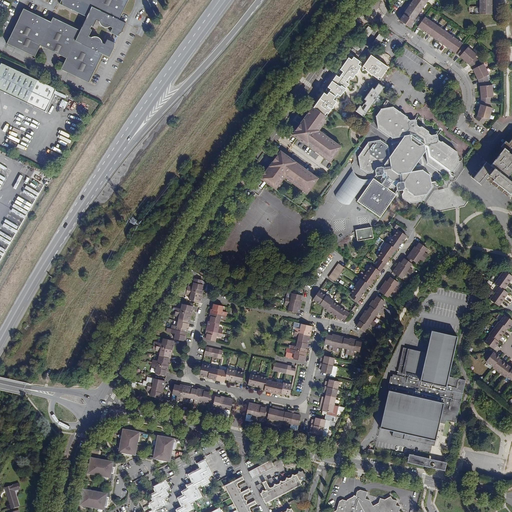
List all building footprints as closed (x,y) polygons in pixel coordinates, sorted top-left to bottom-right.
[(128,0),(61,0),(59,5),(87,18),(85,22),(91,25),(93,21),(113,31),(111,34),(117,37),(118,35),(120,34),(121,33),(122,32),(126,24),(119,20),(128,0)] [(412,0),(402,13),(403,14),(399,20),(400,20),(405,24),(410,28),(415,22),(413,21),(428,0),(412,0)] [(492,14),(491,0),(479,0),(479,14),(492,14)] [(51,22),(23,9),(7,44),(12,47),(12,46),(35,57),(40,46),(66,59),(61,70),(89,83),(102,55),(109,58),(114,49),(114,48),(114,47),(114,45),(114,43),(109,41),(107,44),(87,34),(88,31),(82,28),(81,31),(53,18),(51,22)] [(462,43),(425,17),(418,27),(455,53),(462,43)] [(359,49),(372,29),(368,27),(355,46),(359,49)] [(380,35),(373,45),(377,48),(384,38),(380,35)] [(477,55),(464,44),(457,54),(470,65),(473,70),(474,72),(476,77),(478,81),(479,85),(480,87),(480,91),(481,96),(480,101),(480,105),(476,116),(475,119),(483,124),(487,119),(489,119),(492,108),(490,107),(491,97),(493,97),(492,85),(490,85),(487,76),(489,74),(484,64),(481,65),(475,57),(477,55)] [(326,91),(329,93),(335,97),(337,95),(339,96),(340,97),(361,67),(357,65),(359,62),(350,56),(326,91)] [(380,80),(384,74),(388,69),(371,56),(363,67),(366,69),(365,71),(377,79),(378,78),(380,80)] [(56,88),(2,63),(0,66),(0,90),(46,110),(54,93),(55,90),(56,88)] [(388,76),(384,74),(380,80),(379,81),(383,84),(388,76)] [(380,85),(379,84),(373,92),(371,90),(367,96),(369,98),(360,109),(358,108),(356,111),(364,116),(385,88),(381,85),(380,85)] [(65,99),(67,96),(55,90),(54,93),(65,99)] [(323,94),(320,99),(327,105),(328,103),(333,107),(336,102),(335,101),(336,100),(334,99),(335,97),(329,93),(327,96),(323,94)] [(68,102),(62,99),(59,106),(65,109),(68,102)] [(327,105),(320,99),(313,108),(324,116),(326,114),(327,115),(333,107),(328,103),(327,105)] [(292,135),(330,163),(341,147),(319,131),(326,121),(324,120),(326,117),(324,116),(313,108),(312,108),(292,135)] [(407,118),(393,108),(382,109),(376,117),(378,127),(392,137),(404,136),(405,149),(413,153),(425,152),(428,162),(442,172),(453,171),(458,163),(457,152),(443,143),(441,143),(438,141),(438,136),(436,135),(432,136),(429,134),(429,133),(421,128),(420,128),(417,126),(416,121),(415,120),(410,121),(407,119),(407,118)] [(405,149),(404,136),(391,154),(389,156),(401,155),(408,160),(410,172),(411,172),(425,152),(413,153),(405,149)] [(511,137),(507,144),(504,142),(501,147),(504,149),(490,166),(485,163),(472,179),(483,187),(485,185),(491,178),(495,182),(492,186),(508,197),(511,191),(511,182),(507,179),(511,172),(511,137)] [(380,140),(378,138),(370,140),(363,149),(358,156),(360,167),(368,173),(371,172),(372,172),(373,171),(375,170),(377,174),(379,175),(382,175),(383,177),(382,178),(382,182),(389,188),(393,187),(395,185),(396,185),(398,188),(400,190),(403,190),(404,192),(403,193),(403,197),(410,202),(421,200),(431,187),(429,176),(422,170),(411,172),(410,172),(408,160),(401,155),(389,156),(391,154),(390,147),(387,144),(387,142),(382,139),(380,140)] [(280,151),(260,179),(276,190),(284,177),(307,194),(319,179),(280,151)] [(355,172),(354,171),(337,195),(337,197),(338,200),(339,201),(340,203),(342,204),(344,205),(346,205),(349,205),(351,205),(367,181),(364,180),(362,180),(360,178),(358,178),(357,176),(356,175),(356,174),(355,172)] [(485,185),(490,188),(492,186),(495,182),(491,178),(485,185)] [(390,191),(379,183),(369,184),(358,201),(380,217),(392,200),(390,191)] [(407,236),(398,230),(388,245),(387,244),(377,258),(378,259),(373,267),(371,266),(361,280),(361,279),(351,294),(353,295),(351,298),(358,302),(370,285),(371,286),(396,250),(397,250),(407,236)] [(354,233),(356,244),(372,241),(370,230),(354,233)] [(427,248),(418,242),(406,260),(403,258),(393,273),(401,279),(404,275),(408,278),(413,271),(409,268),(414,262),(416,263),(419,259),(423,262),(428,255),(424,252),(427,248)] [(345,268),(339,263),(329,277),(335,282),(345,268)] [(511,278),(511,275),(504,270),(495,283),(499,286),(490,299),(499,306),(508,293),(504,289),(511,278)] [(398,283),(389,277),(379,291),(387,297),(390,293),(394,296),(399,290),(395,287),(398,283)] [(204,285),(193,283),(192,288),(187,287),(186,294),(191,295),(190,300),(200,302),(204,285)] [(333,300),(319,291),(313,299),(327,309),(326,310),(341,321),(342,318),(345,320),(349,314),(332,302),(333,300)] [(303,296),(292,293),(291,298),(286,297),(284,305),(289,306),(288,312),(298,314),(303,296)] [(385,302),(376,296),(356,325),(364,332),(367,327),(371,330),(376,324),(372,321),(377,313),(381,316),(386,309),(382,306),(385,302)] [(193,306),(182,304),(181,309),(177,308),(176,311),(175,315),(179,316),(177,326),(172,325),(171,329),(167,328),(166,332),(176,334),(175,339),(185,341),(193,306)] [(223,307),(212,304),(204,339),(215,342),(216,336),(221,337),(223,330),(218,329),(220,319),(225,320),(227,312),(222,311),(223,307)] [(511,323),(511,319),(504,314),(499,322),(498,321),(488,334),(490,334),(485,342),(494,349),(499,341),(497,340),(507,327),(509,328),(511,323)] [(302,323),(295,322),(293,331),(295,331),(296,328),(301,329),(302,323)] [(313,326),(302,323),(301,329),(296,328),(295,331),(294,336),(299,337),(297,346),(289,344),(289,348),(291,349),(290,353),(294,354),(293,359),(305,362),(312,330),(315,331),(315,327),(313,327),(313,326)] [(457,337),(431,331),(426,353),(403,348),(397,375),(393,374),(392,377),(390,376),(388,388),(389,389),(380,428),(393,431),(392,436),(434,446),(440,422),(445,424),(446,420),(456,423),(466,380),(448,376),(457,337)] [(361,341),(326,333),(324,344),(329,345),(328,350),(335,352),(336,347),(346,349),(345,354),(353,356),(354,351),(359,352),(361,341)] [(174,341),(163,338),(162,344),(157,343),(156,350),(160,351),(158,361),(153,360),(152,367),(156,368),(155,373),(166,376),(174,341)] [(223,351),(206,347),(204,355),(221,359),(223,351)] [(289,348),(287,348),(286,352),(287,352),(285,357),(293,359),(294,354),(290,353),(291,349),(289,348)] [(500,357),(493,352),(486,361),(494,366),(493,367),(506,377),(506,376),(511,380),(511,367),(499,358),(500,357)] [(334,359),(324,356),(323,358),(321,358),(318,369),(321,370),(321,372),(330,374),(334,359)] [(289,374),(290,372),(294,373),(295,369),(291,368),(291,366),(274,363),(273,370),(289,374)] [(210,367),(202,365),(199,375),(208,377),(207,378),(224,382),(225,380),(242,383),(244,373),(227,369),(227,372),(210,368),(210,367)] [(267,378),(250,374),(248,385),(264,389),(264,391),(281,395),(281,394),(289,395),(291,385),(283,383),(283,385),(266,381),(267,378)] [(146,381),(144,380),(143,385),(147,386),(148,382),(152,383),(154,378),(147,377),(146,381)] [(154,378),(152,383),(148,382),(147,386),(146,390),(151,391),(150,396),(161,398),(165,381),(154,378)] [(339,382),(329,380),(328,382),(326,381),(323,392),(326,393),(325,398),(322,397),(320,408),(323,409),(322,411),(332,413),(339,382)] [(210,392),(174,384),(172,394),(177,396),(176,400),(183,402),(185,397),(194,400),(193,404),(201,406),(202,401),(213,404),(213,406),(218,408),(217,412),(224,414),(225,409),(230,410),(233,399),(210,394),(210,392)] [(266,407),(249,403),(246,414),(251,415),(250,419),(258,421),(259,416),(264,417),(264,416),(267,416),(267,418),(298,426),(301,415),(298,415),(298,413),(287,410),(287,412),(282,411),(283,409),(272,407),(271,409),(266,408),(266,407)] [(325,420),(316,418),(315,420),(312,420),(310,431),(313,432),(312,434),(322,436),(325,420)] [(123,431),(120,450),(122,450),(122,453),(132,455),(132,452),(135,453),(139,434),(136,434),(137,431),(126,429),(126,432),(123,431)] [(170,459),(173,441),(171,440),(171,438),(171,437),(161,435),(161,436),(161,437),(158,438),(154,456),(157,457),(157,459),(157,460),(167,462),(167,461),(167,459),(170,459)] [(449,463),(410,454),(408,463),(447,471),(449,463)] [(91,474),(110,478),(110,473),(112,474),(113,474),(114,467),(113,467),(112,467),(112,463),(91,459),(90,464),(87,464),(86,468),(87,468),(88,468),(89,468),(89,473),(91,473),(91,474)] [(199,465),(201,469),(205,476),(211,473),(205,461),(202,462),(203,463),(199,465)] [(205,476),(201,469),(199,470),(200,471),(196,473),(201,483),(202,484),(208,481),(205,476)] [(290,478),(295,488),(302,485),(299,480),(301,479),(303,480),(305,472),(304,473),(303,471),(301,472),(299,471),(298,473),(294,475),(291,474),(289,476),(290,478)] [(190,475),(194,483),(195,486),(201,483),(196,473),(196,472),(193,473),(190,475)] [(225,486),(228,492),(238,486),(237,485),(238,483),(244,480),(243,476),(225,486)] [(284,481),(289,491),(295,488),(290,478),(289,478),(286,477),(283,479),(284,481)] [(278,497),(284,494),(278,484),(277,485),(275,484),(271,478),(268,479),(272,487),(278,497)] [(154,486),(157,492),(164,489),(168,487),(166,484),(164,481),(154,486)] [(262,483),(266,491),(272,500),(278,497),(272,487),(271,488),(269,487),(265,481),(262,483)] [(284,494),(289,491),(284,481),(282,482),(280,481),(277,482),(278,484),(284,494)] [(17,487),(15,482),(5,485),(6,490),(4,491),(9,506),(17,504),(12,488),(17,487)] [(228,492),(231,497),(240,492),(240,491),(241,489),(247,486),(245,482),(238,486),(228,492)] [(200,495),(195,486),(194,483),(191,484),(192,486),(188,488),(189,489),(194,498),(200,495)] [(265,504),(272,500),(266,491),(265,491),(263,490),(259,484),(256,486),(265,504)] [(248,488),(240,492),(231,497),(234,503),(244,498),(243,497),(244,495),(250,492),(248,488)] [(152,495),(155,501),(161,498),(167,495),(166,492),(164,489),(157,492),(152,495)] [(185,496),(188,502),(194,499),(194,498),(189,489),(186,490),(183,492),(185,496)] [(367,492),(360,489),(357,491),(356,495),(355,495),(347,499),(346,501),(342,499),(339,500),(337,510),(334,511),(333,511),(402,511),(403,511),(399,511),(400,505),(396,504),(397,500),(392,498),(391,496),(385,500),(379,498),(378,504),(373,506),(370,500),(365,497),(367,492)] [(80,505),(103,509),(104,507),(105,507),(106,508),(107,508),(109,498),(108,497),(107,497),(106,497),(106,495),(83,490),(83,493),(81,492),(80,492),(78,502),(79,502),(81,503),(80,505)] [(251,494),(244,498),(234,503),(237,510),(247,504),(246,503),(247,501),(253,498),(251,494)] [(191,508),(188,502),(185,496),(182,498),(181,497),(179,498),(180,502),(183,507),(185,511),(191,508)] [(161,498),(155,501),(150,503),(153,509),(164,504),(163,502),(161,498)] [(255,500),(247,504),(237,510),(238,511),(246,511),(250,510),(249,509),(250,507),(256,504),(255,500)] [(220,511),(217,505),(216,506),(215,503),(208,506),(211,511),(220,511)]
